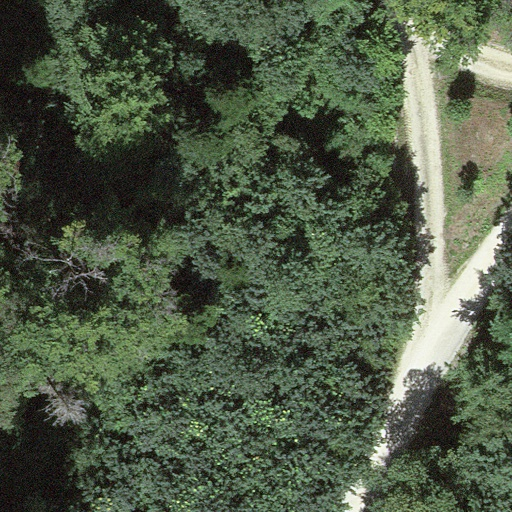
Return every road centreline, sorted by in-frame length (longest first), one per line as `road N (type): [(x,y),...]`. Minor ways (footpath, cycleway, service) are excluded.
road 1 (track): [(420,352),(429,173),(387,0)]
road 2 (unclassified): [(511,232),(420,352),(344,511)]
road 3 (track): [(394,22),(432,51),(511,72)]
